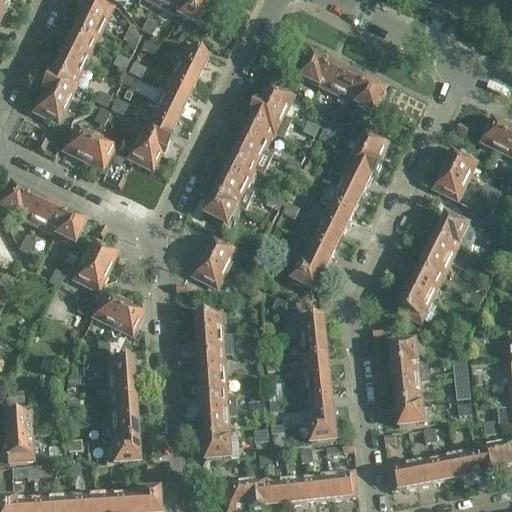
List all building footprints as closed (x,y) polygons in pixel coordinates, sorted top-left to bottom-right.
[(103,34),(114,10),(115,10),(95,0),(90,0),(80,22),(103,34)] [(159,11),(164,0),(141,0),(141,1),(159,11)] [(178,20),(187,0),(164,0),(159,11),(178,20)] [(199,23),(207,7),(194,0),(187,0),(178,20),(205,34),(208,28),(199,23)] [(93,52),(103,34),(80,22),(70,41),(93,52)] [(153,34),(156,28),(147,24),(144,29),(153,34)] [(151,39),(153,34),(144,29),(142,35),(151,39)] [(84,71),(93,52),(70,41),(61,59),(84,71)] [(198,81),(210,57),(187,46),(175,70),(198,81)] [(75,89),(84,71),(61,59),(52,78),(75,89)] [(320,90),(331,68),(312,59),(304,75),(295,71),(292,77),(320,90)] [(120,71),(124,62),(119,60),(114,68),(120,71)] [(125,74),(129,65),(124,62),(120,71),(125,74)] [(135,79),(139,70),(134,67),(130,76),(135,79)] [(338,99),(349,77),(331,68),(320,90),(338,99)] [(140,81),(145,72),(139,70),(135,79),(140,81)] [(189,100),(198,81),(175,70),(166,88),(189,100)] [(357,108),(368,86),(349,77),(338,99),(357,108)] [(66,108),(76,89),(75,89),(52,78),(50,82),(47,80),(40,95),(44,97),(66,108)] [(378,112),(387,95),(368,86),(357,108),(385,122),(387,116),(378,112)] [(180,118),(187,103),(189,100),(166,88),(157,107),(180,118)] [(284,119),(293,101),(271,89),(261,108),(284,119)] [(101,107),(106,98),(100,96),(96,105),(101,107)] [(57,127),(66,108),(44,97),(34,115),(57,127)] [(107,110),(111,101),(106,98),(101,107),(107,110)] [(117,115),(121,106),(116,104),(111,113),(117,115)] [(122,118),(127,109),(121,106),(117,115),(122,118)] [(284,119),(261,108),(258,106),(250,121),(253,122),(251,127),(274,138),(275,138),(284,119)] [(168,141),(180,118),(157,107),(148,125),(147,125),(145,129),(168,141)] [(334,120),(337,114),(328,110),(325,115),(334,120)] [(108,125),(111,120),(102,115),(99,121),(108,125)] [(331,125),(334,120),(325,115),(322,121),(331,125)] [(105,131),(108,125),(99,121),(96,126),(105,131)] [(502,155),(511,134),(511,132),(494,123),(483,146),(502,155)] [(311,138),(316,129),(310,126),(306,135),(311,138)] [(265,156),(274,138),(251,127),(242,145),(265,156)] [(467,139),(470,133),(460,128),(457,134),(467,139)] [(172,142),(168,141),(145,129),(138,143),(161,155),(164,157),(172,142)] [(317,141),(321,132),(316,129),(311,138),(317,141)] [(83,164),(94,141),(76,132),(64,155),(83,164)] [(325,145),(330,136),(324,134),(320,142),(325,145)] [(511,160),(511,134),(502,155),(511,160)] [(331,148),(335,139),(330,136),(325,145),(331,148)] [(378,166),(388,147),(365,136),(356,155),(378,166)] [(102,173),(113,151),(94,141),(83,164),(102,173)] [(151,173),(161,155),(138,143),(129,162),(151,173)] [(42,156),(47,146),(41,144),(36,153),(42,156)] [(256,174),(265,156),(242,145),(233,163),(256,174)] [(375,182),(382,168),(378,166),(356,155),(346,174),(347,174),(370,185),(372,181),(375,182)] [(467,185),(476,167),(454,155),(444,174),(467,185)] [(246,193),(256,174),(233,163),(224,182),(246,193)] [(293,175),(297,166),(292,164),(287,173),(293,175)] [(298,178),(302,169),(297,166),(293,175),(298,178)] [(307,183),(311,174),(306,171),(302,180),(307,183)] [(312,185),(317,176),(311,174),(307,183),(312,185)] [(361,204),(370,185),(347,174),(338,192),(361,204)] [(458,204),(467,185),(444,174),(435,193),(458,204)] [(237,211),(246,193),(224,182),(215,200),(237,211)] [(120,195),(125,185),(119,183),(115,192),(120,195)] [(0,212),(18,221),(29,199),(10,189),(2,206),(0,205),(0,212)] [(487,201),(492,192),(486,189),(482,198),(487,201)] [(352,222),(361,204),(338,192),(329,211),(352,222)] [(492,204),(497,195),(492,192),(487,201),(492,204)] [(498,206),(502,197),(497,195),(492,204),(498,206)] [(37,230),(48,208),(29,199),(18,221),(37,230)] [(224,239),(237,211),(215,200),(205,219),(222,227),(218,236),(224,239)] [(274,212),(279,203),(273,201),(269,210),(274,212)] [(438,211),(441,206),(431,201),(429,207),(438,211)] [(280,215),(284,206),(279,203),(274,212),(280,215)] [(55,239),(66,217),(48,208),(37,230),(55,239)] [(289,219),(293,210),(288,208),(283,217),(289,219)] [(294,222),(299,213),(293,210),(289,219),(294,222)] [(343,240),(350,226),(352,222),(329,211),(320,229),(343,240)] [(85,226),(66,217),(55,239),(73,249),(85,226)] [(460,249),(469,231),(447,219),(437,238),(460,249)] [(333,259),(343,240),(320,229),(311,248),(333,259)] [(103,242),(107,233),(102,230),(97,239),(103,242)] [(451,268),(460,249),(437,238),(428,257),(451,268)] [(32,252),(34,246),(25,242),(23,247),(32,252)] [(227,273),(236,255),(214,243),(204,262),(227,273)] [(271,256),(275,247),(270,244),(265,253),(271,256)] [(107,276),(116,257),(94,246),(84,265),(107,276)] [(29,257),(32,252),(23,247),(20,252),(29,257)] [(276,258),(281,249),(275,247),(271,256),(276,258)] [(325,277),(332,262),(333,259),(311,248),(302,265),(325,277)] [(441,286),(451,268),(428,257),(419,275),(441,286)] [(218,292),(227,273),(204,262),(195,281),(218,292)] [(98,295),(107,276),(84,265),(75,284),(98,295)] [(315,296),(325,277),(302,265),(293,285),(308,293),(310,307),(316,306),(315,296)] [(497,275),(500,269),(491,265),(488,270),(497,275)] [(61,285),(64,279),(55,275),(52,280),(61,285)] [(432,305),(441,286),(419,275),(410,293),(432,305)] [(0,289),(4,292),(8,283),(3,280),(0,285),(0,289)] [(58,290),(61,285),(52,280),(49,286),(58,290)] [(9,294),(13,285),(8,283),(4,292),(9,294)] [(420,329),(432,305),(410,293),(398,317),(420,329)] [(479,311),(484,302),(473,296),(468,305),(479,311)] [(113,330),(124,307),(105,298),(94,321),(113,330)] [(132,339),(143,317),(124,307),(113,330),(132,339)] [(223,340),(221,313),(196,315),(198,341),(223,340)] [(326,343),(324,327),(323,316),(298,319),(301,346),(326,343)] [(225,360),(223,340),(198,341),(200,362),(225,360)] [(328,363),(326,343),(301,346),(303,366),(328,363)] [(418,367),(416,346),(391,349),(393,370),(418,367)] [(133,385),(132,368),(131,358),(106,360),(108,386),(133,385)] [(226,381),(225,360),(200,362),(201,383),(226,381)] [(330,384),(329,368),(328,363),(303,366),(305,387),(330,384)] [(420,388),(418,367),(393,370),(395,390),(420,388)] [(227,401),(226,381),(201,383),(202,403),(227,401)] [(333,404),(330,384),(305,387),(308,407),(333,404)] [(134,405),(133,385),(108,386),(109,407),(134,405)] [(423,408),(420,388),(395,390),(398,411),(423,408)] [(229,422),(227,401),(202,403),(204,424),(229,422)] [(335,425),(333,409),(333,404),(308,407),(310,428),(335,425)] [(136,426),(135,409),(134,405),(109,407),(111,427),(136,426)] [(425,429),(423,408),(398,411),(400,431),(425,429)] [(31,439),(29,412),(4,414),(6,441),(31,439)] [(230,443),(229,422),(204,424),(205,444),(230,443)] [(337,446),(335,425),(310,428),(312,448),(337,446)] [(137,446),(136,426),(111,427),(112,448),(137,446)] [(33,466),(31,439),(6,441),(8,467),(33,466)] [(232,463),(230,443),(205,444),(206,465),(232,463)] [(139,467),(137,449),(137,446),(112,448),(113,469),(139,467)] [(511,472),(511,446),(496,450),(500,475),(511,472)] [(501,479),(500,475),(496,450),(475,454),(475,455),(480,480),(485,479),(485,482),(501,479)] [(480,480),(475,455),(455,459),(460,483),(480,480)] [(460,483),(455,459),(435,463),(440,487),(460,483)] [(440,487),(435,463),(415,467),(419,491),(440,487)] [(419,491),(415,467),(388,472),(393,496),(419,491)] [(359,502),(357,477),(330,479),(333,505),(359,502)] [(333,505),(330,479),(309,482),(312,507),(333,505)] [(312,507),(309,482),(289,484),(292,509),(312,507)] [(292,509),(289,484),(269,486),(271,511),(292,509)] [(271,511),(269,486),(268,485),(247,487),(250,511),(266,511),(271,511)] [(250,511),(247,487),(227,489),(229,511),(250,511)] [(159,511),(158,494),(138,495),(138,511),(159,511)] [(138,511),(138,495),(117,497),(117,511),(138,511)] [(117,511),(117,497),(96,498),(97,511),(117,511)] [(97,511),(96,498),(76,499),(76,511),(97,511)] [(76,511),(76,499),(55,500),(56,511),(76,511)] [(56,511),(55,500),(35,502),(35,511),(56,511)] [(35,511),(35,502),(14,503),(14,511),(35,511)] [(0,511),(14,511),(14,503),(0,503),(0,511)]
